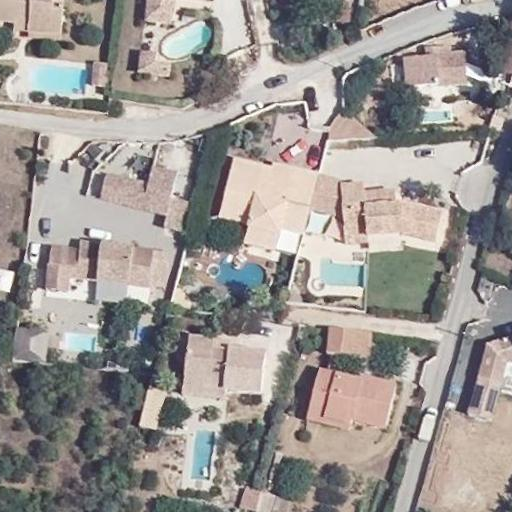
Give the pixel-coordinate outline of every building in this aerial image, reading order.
[(0,0),(0,24),(21,26),(21,21),(39,22),(37,34),(69,37),(71,7),(60,6),(59,0),(0,0)] [(172,27),(175,0),(147,0),(145,23),(172,27)] [(511,15),(511,16),(497,70),(511,73),(511,15)] [(0,30),(37,34),(39,22),(21,21),(21,26),(0,24),(0,30)] [(297,27),(302,38),(305,37),(312,34),(307,22),(297,27)] [(407,88),(465,84),(463,54),(449,55),(448,48),(425,49),(425,57),(404,58),(407,88)] [(156,55),(140,53),(138,62),(155,64),(156,55)] [(138,62),(137,74),(154,77),(155,64),(138,62)] [(109,88),(112,65),(97,63),(94,87),(109,88)] [(155,64),(154,77),(168,79),(170,66),(155,64)] [(511,97),(511,95),(511,73),(497,70),(494,69),(487,98),(511,97)] [(328,142),(372,139),(340,112),(328,128),(328,142)] [(272,164),(271,169),(234,159),(218,219),(248,227),(244,244),(274,252),(280,230),(303,236),(310,210),(319,176),(272,164)] [(107,175),(92,171),(86,194),(167,214),(164,226),(180,230),(193,178),(172,173),(151,167),(147,185),(107,175)] [(365,194),(364,185),(340,186),(340,180),(319,175),(319,176),(310,210),(343,218),(344,246),(368,244),(368,238),(402,235),(436,243),(442,214),(399,206),(396,206),(395,191),(365,194)] [(153,250),(132,248),(80,242),(80,250),(51,247),(49,263),(48,276),(68,278),(149,287),(153,250)] [(0,291),(7,293),(12,272),(0,269),(0,291)] [(46,288),(67,291),(68,278),(48,276),(46,288)] [(179,289),(171,289),(167,307),(190,310),(179,289)] [(39,328),(65,331),(63,346),(93,349),(97,300),(42,296),(39,328)] [(329,334),(326,361),(330,362),(363,366),(367,338),(329,334)] [(259,396),(262,358),(226,355),(210,354),(211,344),(183,341),(179,384),(201,386),(201,392),(221,393),(259,396)] [(226,355),(227,345),(211,344),(210,354),(226,355)] [(472,422),(494,427),(504,388),(509,369),(511,367),(511,345),(490,354),(472,422)] [(358,387),(359,383),(363,366),(330,362),(326,379),(358,387)] [(113,392),(127,397),(133,380),(118,375),(113,392)] [(384,435),(395,392),(359,383),(358,387),(326,379),(318,377),(308,415),(321,418),(319,426),(346,433),(348,427),(349,419),(366,423),(365,431),(384,435)] [(178,402),(219,405),(221,393),(201,392),(201,386),(179,384),(178,402)] [(319,426),(321,418),(308,415),(304,431),(344,441),(346,433),(319,426)] [(348,427),(365,431),(366,423),(349,419),(348,427)] [(244,489),(238,508),(249,511),(252,511),(259,494),(244,489)] [(285,511),(289,501),(261,493),(256,511),(285,511)]
